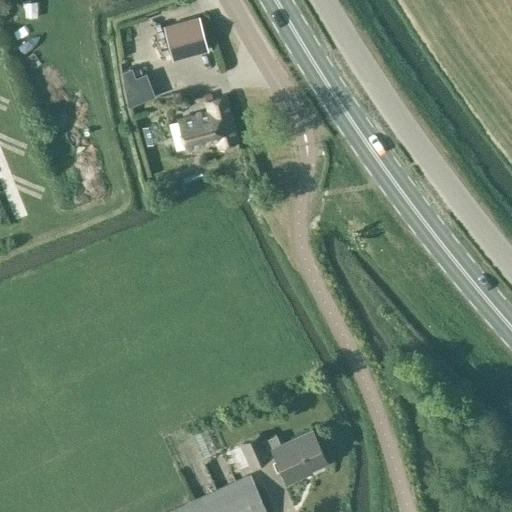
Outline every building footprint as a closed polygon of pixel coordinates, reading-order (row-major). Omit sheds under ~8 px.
[(511,0),(439,0),(457,72),(511,58),(511,0)] [(164,26),(172,58),(207,49),(199,16),(164,26)] [(132,66),(121,70),(122,78),(123,81),(136,76),(132,66)] [(226,96),(213,100),(211,92),(205,94),(210,111),(179,118),(186,148),(217,140),(219,146),(238,141),(226,96)] [(286,483),(310,474),(309,470),(327,463),(314,428),(279,441),(276,434),(262,440),(259,433),(239,441),(249,467),(270,458),(268,455),(274,452),(286,483)] [(192,502),(168,511),(267,511),(253,481),(250,476),(242,479),(207,495),(192,502)]
